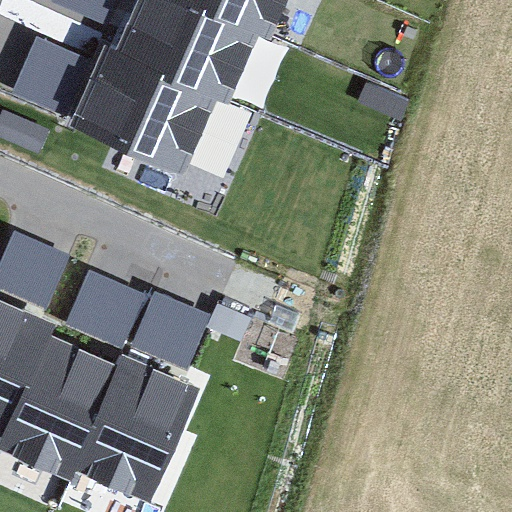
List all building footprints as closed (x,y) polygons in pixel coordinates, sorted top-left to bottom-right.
[(181,0),(139,0),(115,53),(218,99),(228,103),(259,34),(181,0)] [(181,0),(259,34),(270,39),(287,0),(181,0)] [(105,48),(71,123),(185,173),(218,99),(115,53),(105,48)] [(56,325),(0,301),(0,432),(9,436),(51,337),(56,325)] [(120,366),(51,337),(9,436),(2,451),(71,480),(76,470),(120,366)] [(124,356),(120,366),(76,470),(152,502),(201,388),(124,356)]
